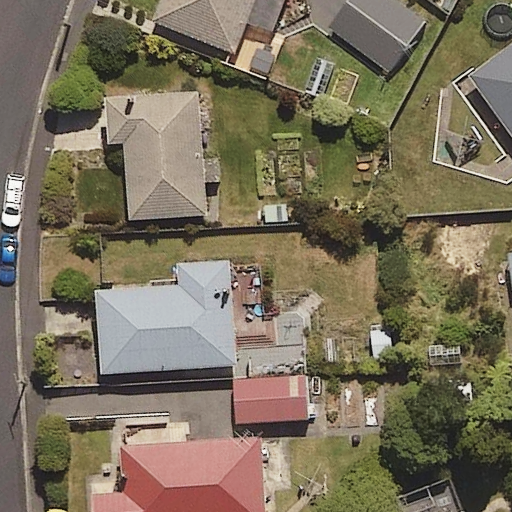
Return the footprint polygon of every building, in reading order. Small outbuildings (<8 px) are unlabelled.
[(245,17),(272,27),(281,0),(160,0),(154,18),(234,47),(245,17)] [(428,21),(400,0),(340,0),(323,23),(389,72),(428,21)] [(511,146),(511,39),(462,75),(511,146)] [(220,153),(202,153),(202,129),(219,129),(219,101),(201,101),(201,90),(106,92),(107,131),(125,131),(127,214),(204,212),(203,181),(220,181),(220,153)] [(229,257),(181,260),(182,281),(96,286),(101,369),(235,361),(229,257)] [(305,374),(234,379),(237,422),(308,416),(305,374)] [(263,511),(262,433),(115,436),(116,478),(89,479),(89,511),(263,511)] [(463,511),(448,473),(398,492),(405,511),(463,511)]
